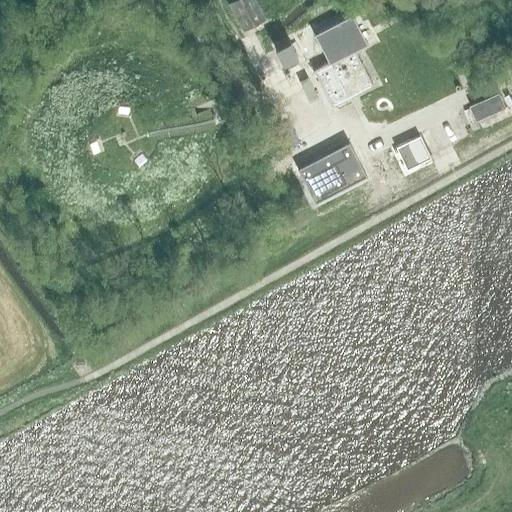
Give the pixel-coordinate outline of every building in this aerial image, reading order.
[(265,20),(254,0),(234,0),(228,3),(243,32),(265,20)] [(366,43),(357,26),(320,45),(329,62),(324,64),(313,70),(332,105),(372,84),(354,50),(366,43)] [(282,61),(286,59),(293,56),(296,54),(289,40),(275,47),(282,61)] [(431,47),(440,65),(451,60),(442,42),(431,47)] [(293,56),(286,59),(290,66),(296,62),(293,56)] [(500,92),(477,102),(470,105),(477,120),(506,107),(500,92)] [(430,157),(419,135),(396,147),(406,168),(430,157)] [(366,175),(349,140),(297,167),(315,201),(366,175)]
